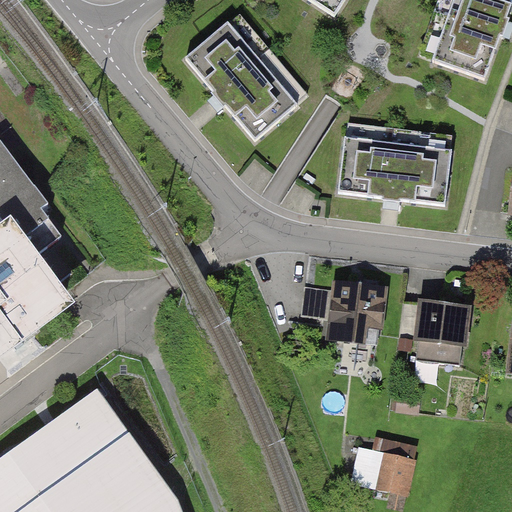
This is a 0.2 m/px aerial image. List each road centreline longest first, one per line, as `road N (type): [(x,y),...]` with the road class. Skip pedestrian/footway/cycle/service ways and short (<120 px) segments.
road 1 (residential): [(256,222),(0,415)]
road 2 (residential): [(511,265),(301,239),(256,222)]
road 3 (residential): [(256,222),(114,62),(103,38)]
road 4 (track): [(222,511),(134,316)]
